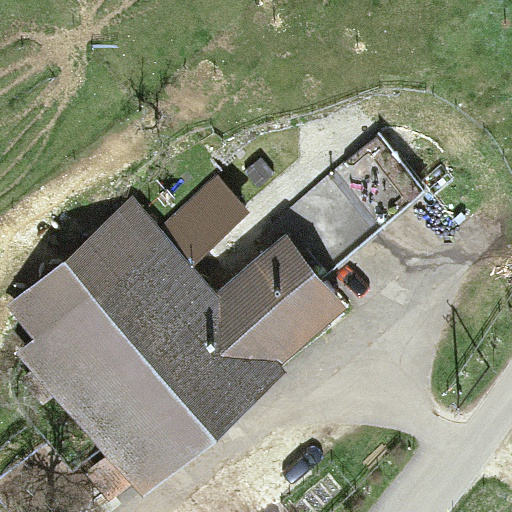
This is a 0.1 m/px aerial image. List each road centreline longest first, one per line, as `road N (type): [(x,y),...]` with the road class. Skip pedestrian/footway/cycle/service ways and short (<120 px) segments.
road 1 (track): [(458,461),(416,410),(382,396),(324,403),(163,511)]
road 2 (unclassified): [(511,391),(417,511)]
